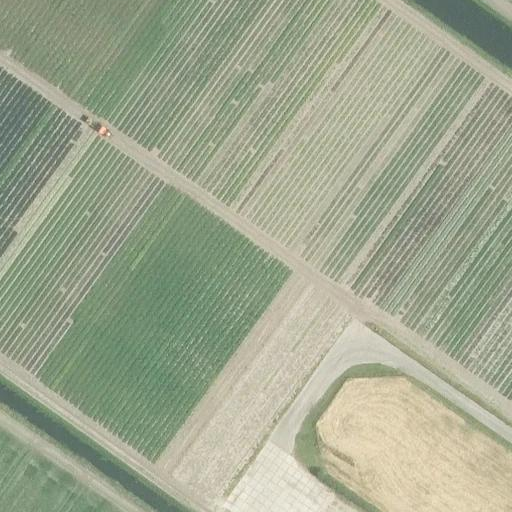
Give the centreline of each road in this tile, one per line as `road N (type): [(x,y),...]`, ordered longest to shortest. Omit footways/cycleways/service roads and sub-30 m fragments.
road 1 (unknown): [(511,430),(398,353),(358,344),(337,357),(273,438),(279,476),(321,511)]
road 2 (track): [(0,367),(209,511)]
